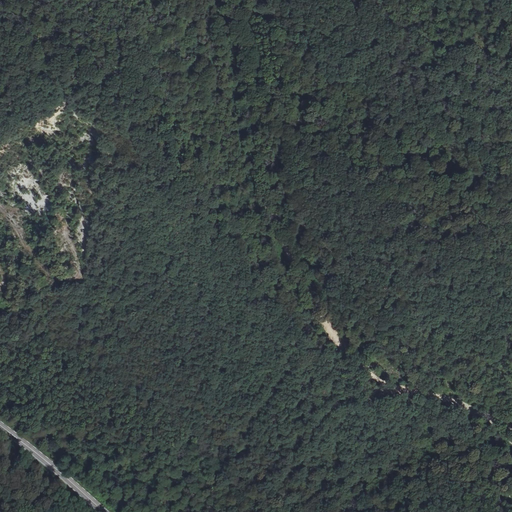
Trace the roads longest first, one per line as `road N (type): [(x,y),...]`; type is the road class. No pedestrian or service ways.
road 1 (track): [(273,217),(347,353),(381,379),(470,406),(511,439)]
road 2 (track): [(227,0),(273,217)]
road 3 (tertiary): [(105,511),(0,424)]
